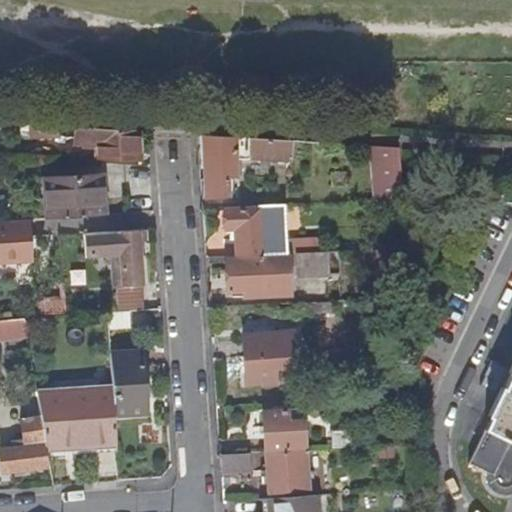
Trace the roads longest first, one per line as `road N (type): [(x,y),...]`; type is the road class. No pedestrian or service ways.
road 1 (residential): [(169,148),(198,494)]
road 2 (residential): [(511,264),(434,431),(449,511)]
road 3 (residential): [(3,511),(198,494)]
